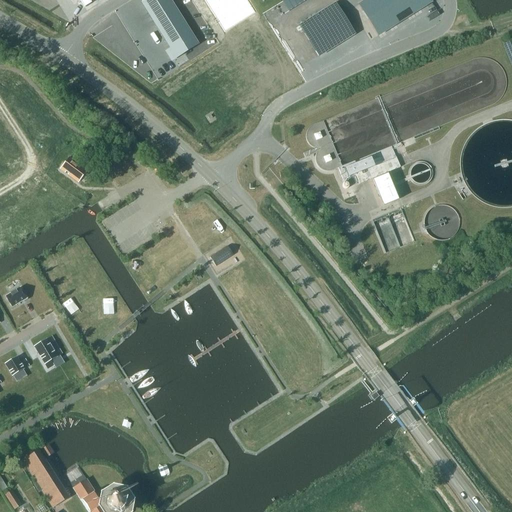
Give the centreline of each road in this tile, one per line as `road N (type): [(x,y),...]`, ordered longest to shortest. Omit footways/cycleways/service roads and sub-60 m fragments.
road 1 (secondary): [(478,511),(313,293),(209,174)]
road 2 (unclassified): [(447,0),(434,32),(278,104),(237,156),(209,174)]
road 3 (secondary): [(209,174),(61,57)]
